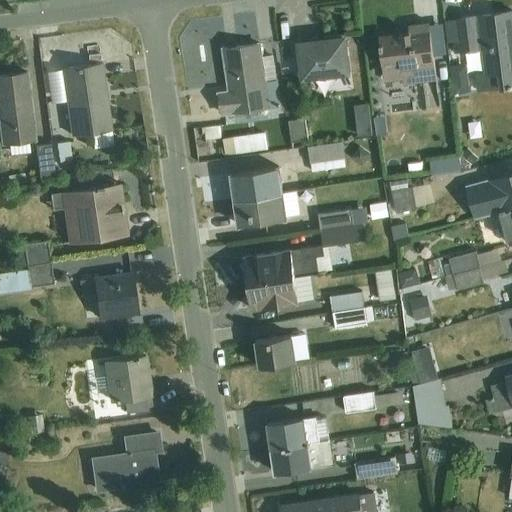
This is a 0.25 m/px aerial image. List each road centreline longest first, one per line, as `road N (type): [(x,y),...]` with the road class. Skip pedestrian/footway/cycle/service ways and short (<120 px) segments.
road 1 (residential): [(225,511),(149,4)]
road 2 (residential): [(0,24),(149,4)]
